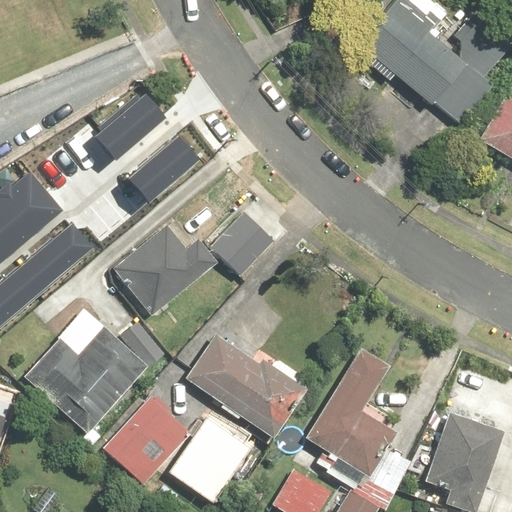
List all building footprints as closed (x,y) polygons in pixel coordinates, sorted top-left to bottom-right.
[(436,0),(388,0),(357,39),(464,124),(500,79),(447,36),(460,19),(436,0)] [(511,79),(479,135),(511,154),(511,79)] [(139,93),(87,140),(106,161),(158,114),(139,93)] [(177,137),(123,180),(141,203),(196,160),(177,137)] [(0,250),(51,204),(22,173),(0,193),(0,250)] [(180,211),(116,263),(156,312),(220,260),(180,211)] [(66,224),(0,278),(0,318),(85,248),(66,224)] [(218,323),(184,374),(277,436),(311,385),(218,323)] [(107,332),(85,361),(56,339),(26,377),(99,434),(152,367),(107,332)] [(356,350),(303,437),(370,477),(407,414),(372,393),(388,368),(356,350)] [(156,387),(101,445),(142,484),(198,425),(156,387)] [(0,449),(17,401),(0,394),(0,449)] [(447,505),(473,511),(481,511),(506,424),(447,407),(425,483),(451,490),(447,505)] [(211,410),(170,470),(219,502),(259,442),(211,410)] [(310,511),(323,491),(286,469),(265,505),(277,511),(310,511)] [(349,484),(332,511),(376,511),(382,502),(349,484)]
